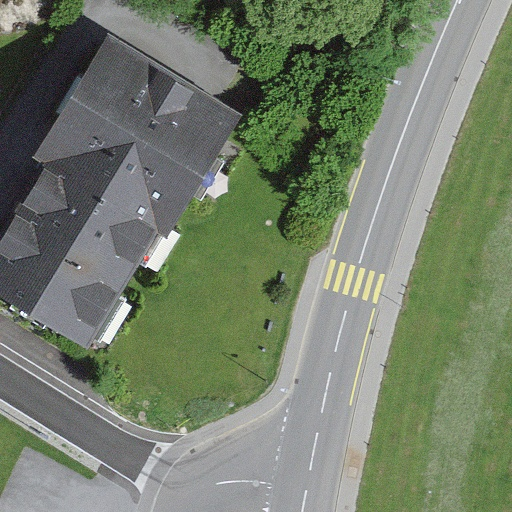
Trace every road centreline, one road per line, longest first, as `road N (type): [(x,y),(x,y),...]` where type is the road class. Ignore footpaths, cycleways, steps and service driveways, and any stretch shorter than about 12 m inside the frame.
road 1 (secondary): [(459,0),(353,283),(305,494)]
road 2 (residential): [(199,493),(0,376)]
